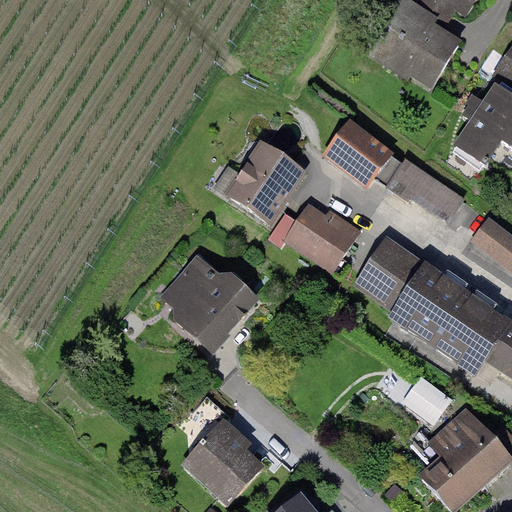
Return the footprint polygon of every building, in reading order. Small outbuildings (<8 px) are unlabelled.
[(477,0),(425,0),(462,24),(477,0)] [(461,49),(392,5),(364,47),(433,92),(461,49)] [(511,47),(494,75),(511,85),(511,47)] [(511,174),(511,90),(497,80),(458,140),(511,174)] [(393,151),(350,119),(323,155),(367,186),(393,151)] [(266,226),(307,170),(264,139),(223,195),(266,226)] [(464,200),(404,159),(385,187),(445,228),(464,200)] [(359,239),(310,205),(283,243),(333,277),(359,239)] [(511,231),(490,216),(463,253),(511,288),(511,231)] [(464,297),(381,242),(349,290),(432,344),(464,297)] [(216,354),(259,297),(199,252),(156,308),(216,354)] [(511,328),(464,297),(432,344),(511,397),(511,328)] [(438,418),(450,403),(423,381),(411,396),(438,418)] [(264,466),(216,422),(177,463),(224,508),(264,466)] [(450,511),(509,464),(477,424),(413,476),(442,511),(450,511)] [(318,511),(303,494),(282,511),(318,511)]
